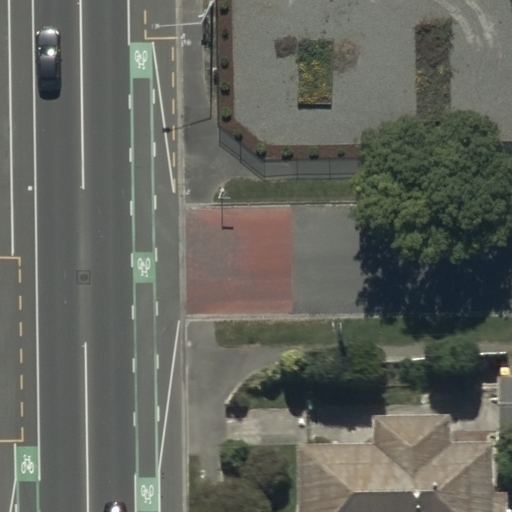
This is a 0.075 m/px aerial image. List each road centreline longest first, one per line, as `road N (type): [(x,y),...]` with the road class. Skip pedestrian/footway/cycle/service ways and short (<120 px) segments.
road 1 (residential): [(81,257),(511,255)]
road 2 (secondary): [(81,257),(78,0)]
road 3 (secondary): [(85,511),(81,257)]
